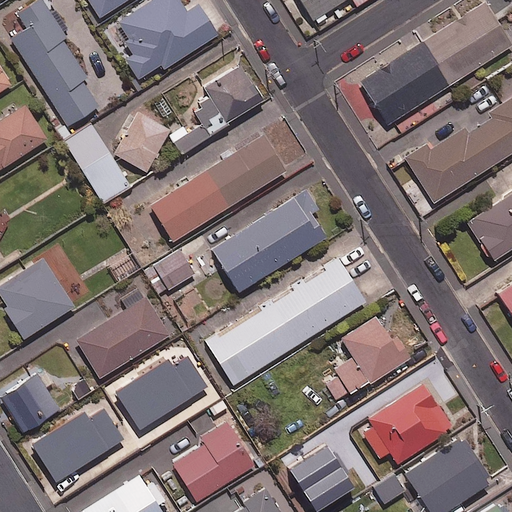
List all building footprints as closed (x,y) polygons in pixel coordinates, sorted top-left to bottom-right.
[(63,39),(67,36),(62,28),(68,24),(53,1),(47,5),(43,0),(32,0),(16,11),(26,25),(9,35),(67,123),(98,103),(81,78),(86,75),(63,39)] [(87,0),(96,15),(121,0),(87,0)] [(186,8),(180,0),(149,0),(115,22),(130,45),(121,51),(138,77),(160,62),(163,67),(217,32),(196,1),(186,8)] [(299,0),(312,20),(343,0),(299,0)] [(511,43),(484,0),(483,0),(359,79),(387,123),(511,44),(511,43)] [(262,97),(238,62),(204,85),(211,95),(183,115),(192,128),(187,132),(182,125),(169,134),(182,152),(262,97)] [(0,89),(10,83),(0,67),(0,89)] [(429,148),(425,141),(404,154),(433,200),(511,150),(511,93),(487,109),(491,115),(466,131),(463,127),(429,148)] [(0,166),(46,137),(24,103),(0,118),(0,166)] [(169,129),(139,109),(112,150),(142,170),(169,129)] [(129,184),(90,121),(70,134),(82,153),(76,157),(102,201),(129,184)] [(285,169),(263,133),(150,204),(172,239),(285,169)] [(494,258),(511,245),(511,186),(509,189),(510,192),(468,219),(494,258)] [(318,208),(305,187),(211,247),(239,290),(326,235),(312,212),(318,208)] [(194,272),(180,248),(143,270),(157,293),(194,272)] [(73,304),(42,256),(0,282),(0,298),(23,336),(73,304)] [(364,300),(339,258),(206,341),(232,382),(364,300)] [(511,281),(497,291),(511,313),(511,281)] [(168,333),(145,295),(75,337),(98,375),(168,333)] [(386,332),(376,314),(340,335),(352,355),(317,377),(332,402),(409,356),(392,328),(386,332)] [(206,384),(187,353),(170,364),(166,357),(114,389),(138,426),(206,384)] [(58,407),(39,377),(32,375),(0,395),(22,429),(58,407)] [(384,451),(388,449),(396,461),(451,426),(422,381),(371,414),(376,422),(362,431),(378,455),(384,451)] [(367,421),(356,404),(330,420),(342,438),(367,421)] [(122,437),(103,407),(86,417),(82,409),(31,441),(54,479),(122,437)] [(253,463),(226,420),(200,437),(203,442),(172,462),(196,499),(253,463)] [(444,511),(491,479),(459,433),(403,472),(431,511),(444,511)] [(371,484),(393,470),(395,469),(384,451),(378,455),(353,471),(364,489),(371,484)] [(405,490),(393,470),(371,484),(384,503),(405,490)] [(162,511),(138,473),(82,508),(84,511),(162,511)] [(280,511),(266,489),(230,511),(280,511)] [(501,511),(495,502),(479,511),(501,511)]
